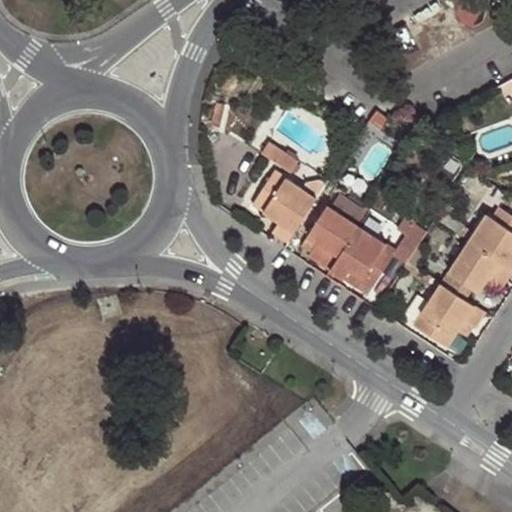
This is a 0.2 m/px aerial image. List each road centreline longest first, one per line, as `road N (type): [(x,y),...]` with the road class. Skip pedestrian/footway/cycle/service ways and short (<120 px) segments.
road 1 (residential): [(244,288),(448,422)]
road 2 (tertiary): [(167,159),(190,49),(229,0)]
road 3 (tertiary): [(166,11),(91,57),(30,60)]
road 4 (residential): [(244,288),(169,185)]
road 5 (residential): [(124,251),(244,288)]
road 6 (tertiary): [(7,171),(15,214),(31,237),(77,260)]
